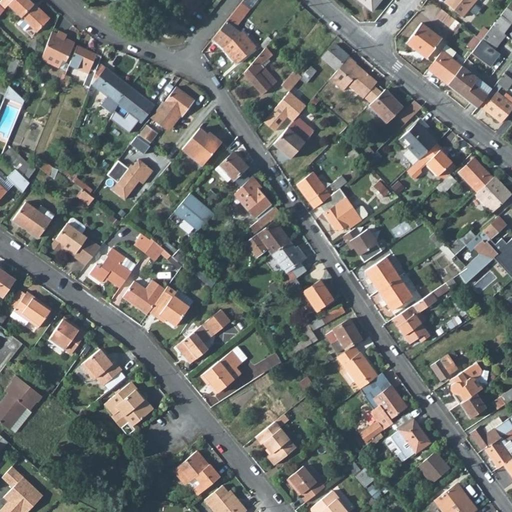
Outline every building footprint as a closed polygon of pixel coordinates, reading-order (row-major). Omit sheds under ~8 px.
[(0,0),(0,12),(3,8),(8,4),(22,17),(30,24),(37,31),(49,19),(37,8),(36,9),(32,6),(34,4),(29,0),(0,0)] [(182,0),(178,5),(189,15),(195,7),(189,1),(189,0),(182,0)] [(226,20),(212,38),(223,46),(222,47),(235,62),(254,46),(242,30),(240,32),(234,27),(251,7),(250,7),(242,0),(226,20)] [(359,0),(371,10),(378,0),(359,0)] [(462,16),(475,0),(449,0),(447,3),(462,16)] [(501,14),(492,25),(503,33),(511,22),(511,0),(510,0),(508,4),(501,14)] [(22,17),(17,22),(25,29),(30,24),(22,17)] [(421,22),(408,38),(420,47),(417,51),(420,53),(426,58),(441,37),(421,22)] [(473,50),(471,52),(489,66),(499,53),(494,49),(505,34),(503,33),(492,25),(481,39),(480,40),(473,50)] [(52,31),(40,58),(58,66),(62,58),(65,60),(75,42),(66,37),(67,34),(59,30),(57,34),(52,31)] [(467,45),(473,50),(480,40),(474,35),(467,45)] [(261,45),(264,48),(265,47),(272,40),(268,36),(261,45)] [(408,38),(405,42),(417,51),(420,47),(408,38)] [(336,69),(347,55),(334,43),(322,57),(336,69)] [(441,50),(451,58),(456,52),(446,44),(441,50)] [(77,45),(69,63),(88,72),(83,84),(89,86),(91,82),(99,62),(101,56),(77,45)] [(264,48),(243,72),(262,93),(276,81),(263,66),(261,63),(268,57),(271,54),(265,47),(264,48)] [(441,50),(427,68),(431,72),(439,77),(440,75),(448,82),(461,65),(451,58),(441,50)] [(337,69),(329,79),(342,90),(347,85),(363,97),(364,96),(373,85),(376,81),(355,63),(355,62),(348,56),(337,69)] [(8,84),(19,60),(13,57),(3,79),(8,84)] [(263,66),(270,60),(268,57),(261,63),(263,66)] [(511,69),(511,61),(503,73),(506,75),(507,73),(508,74),(511,69)] [(110,111),(117,103),(130,86),(99,62),(91,82),(94,85),(107,95),(100,104),(110,111)] [(305,83),(316,70),(310,65),(307,69),(301,76),(299,78),(305,83)] [(448,82),(447,84),(456,91),(470,102),(484,83),(461,65),(448,82)] [(297,73),(301,76),(307,69),(303,66),(297,73)] [(288,91),(295,83),(297,82),(299,78),(301,76),(297,73),(294,70),(281,85),(288,91)] [(491,89),(479,104),(491,114),(500,121),(511,105),(504,99),(496,92),(500,86),(505,90),(511,81),(511,79),(506,75),(503,73),(491,89)] [(65,74),(61,83),(67,85),(70,76),(65,74)] [(439,77),(447,84),(448,82),(440,75),(439,77)] [(0,91),(5,94),(8,84),(3,79),(0,86),(0,91)] [(484,83),(470,102),(476,107),(479,104),(491,89),(484,83)] [(4,96),(22,104),(23,99),(13,89),(8,84),(5,94),(4,96)] [(381,92),(373,85),(364,96),(370,102),(381,92)] [(140,121),(153,105),(130,86),(117,103),(128,111),(123,117),(114,110),(109,118),(128,132),(138,119),(140,121)] [(181,115),(193,99),(176,86),(163,102),(162,101),(157,108),(150,117),(164,128),(171,127),(180,114),(181,115)] [(370,102),(369,104),(386,122),(402,106),(385,88),(381,92),(370,102)] [(309,102),(313,105),(318,99),(314,96),(312,98),(309,102)] [(269,132),(281,118),(277,114),(287,102),(283,98),(260,125),(269,132)] [(414,100),(398,116),(405,123),(422,106),(414,100)] [(280,135),(273,143),(290,158),(313,131),(296,116),(286,128),(280,135)] [(418,159),(436,142),(424,129),(428,126),(421,119),(409,131),(408,130),(399,138),(418,159)] [(275,131),(280,135),(286,128),(281,124),(275,131)] [(142,130),(139,134),(150,141),(153,137),(157,133),(149,127),(146,125),(142,130)] [(199,127),(182,148),(202,165),(221,142),(204,127),(202,129),(199,127)] [(133,140),(130,144),(143,153),(149,145),(148,144),(136,135),(133,140)] [(425,163),(437,176),(451,161),(446,156),(443,152),(444,150),(436,142),(418,159),(414,163),(406,171),(414,178),(421,172),(420,168),(425,163)] [(353,159),(358,154),(350,145),(345,150),(353,159)] [(3,155),(30,176),(37,167),(10,146),(3,155)] [(368,147),(359,155),(365,161),(374,153),(368,147)] [(232,179),(247,165),(233,151),(219,165),(231,177),(232,179)] [(374,153),(365,161),(366,162),(369,165),(370,166),(381,156),(376,151),(374,153)] [(477,191),(492,177),(474,157),(458,171),(477,191)] [(62,158),(60,163),(66,167),(69,162),(62,158)] [(128,168),(117,160),(106,174),(117,182),(111,189),(124,199),(138,180),(142,183),(152,170),(138,159),(133,165),(131,167),(128,168)] [(442,181),(449,174),(457,167),(451,161),(437,176),(442,181)] [(60,163),(57,169),(73,181),(76,176),(66,167),(60,163)] [(215,168),(227,181),(231,177),(219,165),(215,168)] [(52,167),(49,175),(54,179),(57,169),(52,167)] [(13,182),(23,191),(29,181),(27,179),(15,168),(7,176),(8,177),(13,182)] [(312,172),(296,184),(314,207),(319,203),(330,195),(312,172)] [(442,193),(455,180),(449,174),(442,181),(436,187),(442,193)] [(256,180),(252,175),(234,193),(239,198),(247,192),(244,189),(256,180)] [(334,190),(346,181),(341,175),(329,184),(334,190)] [(492,211),(511,193),(494,175),(492,177),(477,191),(475,193),(492,211)] [(0,176),(0,184),(5,189),(13,182),(8,177),(4,180),(0,176)] [(76,176),(73,181),(81,188),(89,193),(92,189),(76,176)] [(261,186),(256,180),(244,189),(247,192),(239,198),(254,217),(254,216),(257,220),(272,207),(269,204),(270,203),(258,189),(261,186)] [(81,188),(76,195),(89,204),(93,197),(90,195),(89,193),(81,188)] [(337,230),(346,224),(348,227),(366,214),(366,212),(362,206),(359,205),(353,209),(339,188),(330,195),(319,203),(337,230)] [(208,207),(190,192),(174,210),(173,211),(182,219),(183,218),(197,230),(213,214),(207,209),(208,207)] [(25,201),(12,219),(38,237),(50,219),(37,209),(25,201)] [(54,214),(40,204),(37,209),(50,219),(54,214)] [(254,233),(269,219),(270,220),(280,212),(275,205),(272,207),(257,220),(249,227),(251,229),(254,233)] [(505,223),(498,215),(475,235),(465,245),(470,251),(474,247),(479,254),(465,266),(467,268),(459,273),(466,281),(493,257),(495,255),(511,273),(511,272),(511,236),(504,244),(499,238),(494,243),(489,237),(505,223)] [(84,225),(73,217),(70,218),(67,222),(81,233),(85,228),(84,225)] [(256,255),(267,247),(271,253),(289,240),(275,220),(246,242),(256,255)] [(72,255),(85,265),(100,246),(81,233),(67,222),(51,243),(52,247),(55,249),(59,249),(61,247),(63,244),(74,252),(73,254),(72,255)] [(347,242),(349,240),(354,247),(359,254),(376,243),(366,228),(359,233),(355,227),(342,235),(347,242)] [(241,233),(245,237),(251,232),(250,231),(247,228),(241,233)] [(465,245),(475,235),(469,228),(448,247),(454,255),(465,245)] [(439,248),(445,244),(433,232),(428,236),(439,248)] [(138,238),(134,244),(144,252),(153,239),(151,237),(150,239),(144,235),(141,239),(138,238)] [(153,239),(144,252),(154,260),(161,252),(167,258),(170,254),(153,239)] [(294,247),(289,240),(271,253),(287,274),(277,281),(281,287),(285,284),(295,277),(306,269),(300,261),(305,257),(296,245),(294,247)] [(63,244),(61,247),(65,250),(66,248),(73,254),(74,252),(63,244)] [(445,244),(439,248),(450,259),(454,255),(448,247),(445,244)] [(96,263),(89,272),(101,281),(105,276),(119,287),(131,271),(120,263),(125,256),(112,247),(107,254),(107,255),(100,265),(96,263)] [(171,256),(177,261),(179,258),(184,254),(178,249),(171,256)] [(105,253),(102,254),(96,263),(100,265),(107,255),(107,254),(105,253)] [(511,272),(511,273),(495,255),(493,257),(511,278),(511,272)] [(136,264),(125,256),(120,263),(131,271),(136,264)] [(377,290),(398,276),(385,256),(364,270),(377,290)] [(0,295),(2,297),(15,279),(0,268),(0,295)] [(203,280),(207,276),(198,268),(194,272),(203,280)] [(475,285),(481,292),(496,277),(490,271),(475,285)] [(391,309),(411,295),(398,276),(377,290),(391,309)] [(289,291),(300,284),(295,277),(285,284),(289,291)] [(445,282),(449,287),(455,283),(451,278),(445,282)] [(134,280),(122,296),(146,314),(149,311),(158,297),(165,288),(152,279),(145,288),(134,280)] [(316,311),(333,299),(319,279),(303,291),(308,299),(315,309),(316,311)] [(158,297),(149,311),(157,317),(159,313),(175,325),(189,306),(173,294),(175,291),(167,285),(165,288),(158,297)] [(189,306),(193,300),(177,288),(175,291),(173,294),(189,306)] [(19,289),(8,304),(14,308),(25,294),(19,289)] [(25,294),(14,308),(29,319),(27,321),(37,328),(51,308),(39,300),(37,302),(32,298),(33,296),(26,291),(25,294)] [(409,342),(418,337),(421,341),(430,335),(422,322),(426,320),(419,310),(436,299),(431,292),(391,318),(409,342)] [(303,303),(310,313),(315,309),(308,299),(303,303)] [(511,303),(508,300),(502,305),(505,308),(511,303)] [(460,303),(455,306),(462,316),(466,313),(460,303)] [(324,323),(344,311),(340,304),(320,315),(324,323)] [(14,308),(13,310),(27,321),(29,319),(14,308)] [(192,361),(207,348),(203,342),(210,336),(230,320),(221,309),(201,324),(176,345),(183,354),(185,352),(192,361)] [(307,323),(311,330),(324,323),(320,315),(307,323)] [(79,328),(64,317),(62,319),(78,330),(79,328)] [(338,351),(343,348),(344,349),(361,338),(349,318),(332,328),(332,329),(325,334),(330,342),(332,341),(338,351)] [(62,319),(49,338),(65,349),(71,354),(86,333),(79,328),(78,330),(62,319)] [(293,354),(317,339),(311,330),(307,323),(301,326),(308,336),(290,347),(293,354)] [(47,340),(63,351),(65,349),(49,338),(47,340)] [(359,388),(377,375),(360,351),(359,352),(353,345),(336,356),(359,388)] [(237,346),(231,350),(241,362),(246,357),(237,346)] [(114,361),(102,347),(99,349),(111,363),(114,361)] [(99,349),(81,364),(93,378),(96,376),(103,385),(103,384),(120,370),(121,370),(114,361),(111,363),(99,349)] [(210,382),(212,380),(220,389),(240,373),(235,367),(241,362),(231,350),(219,360),(218,360),(203,373),(210,382)] [(440,379),(457,368),(452,361),(457,358),(452,350),(447,354),(430,365),(440,379)] [(276,351),(255,363),(261,374),(282,361),(276,351)] [(183,354),(190,362),(192,361),(185,352),(183,354)] [(460,402),(475,392),(485,385),(483,382),(478,381),(475,377),(480,374),(481,369),(481,368),(476,361),(452,377),(455,381),(451,383),(450,389),(460,402)] [(103,384),(108,390),(125,377),(120,370),(103,384)] [(376,421),(359,433),(365,442),(370,438),(392,422),(390,419),(407,406),(394,389),(390,391),(387,387),(390,384),(381,372),(377,375),(359,388),(364,394),(363,395),(373,408),(369,411),(376,421)] [(0,422),(8,429),(9,428),(25,407),(29,410),(36,401),(37,402),(42,396),(15,375),(10,381),(11,381),(4,390),(7,393),(1,400),(2,401),(0,404),(0,422)] [(298,382),(302,388),(311,382),(307,376),(298,382)] [(210,382),(218,391),(220,389),(212,380),(210,382)] [(144,398),(130,381),(129,382),(142,399),(144,398)] [(119,427),(131,426),(152,409),(144,398),(142,399),(129,382),(103,403),(112,414),(110,416),(119,427)] [(506,402),(511,398),(511,388),(501,395),(502,396),(506,402)] [(470,417),(485,407),(475,392),(460,402),(470,417)] [(492,402),(497,409),(506,402),(502,396),(492,402)] [(9,428),(15,432),(31,411),(29,410),(25,407),(9,428)] [(274,464),(295,447),(279,427),(288,420),(283,414),(274,421),(255,436),(261,443),(262,442),(271,452),(267,455),(274,464)] [(482,449),(484,448),(511,428),(511,414),(502,421),(485,433),(481,428),(480,425),(470,432),(482,449)] [(502,421),(498,416),(481,428),(485,433),(502,421)] [(402,461),(429,441),(413,419),(386,439),(385,442),(393,453),(396,454),(402,461)] [(498,467),(504,463),(511,457),(511,441),(510,439),(511,438),(511,428),(484,448),(498,467)] [(198,493),(219,476),(208,463),(208,464),(196,450),(174,468),(187,482),(188,481),(194,476),(199,482),(193,487),(198,493)] [(431,483),(449,468),(434,451),(417,466),(431,483)] [(348,468),(355,476),(364,487),(374,479),(364,467),(360,471),(351,459),(347,466),(348,468)] [(305,502),(324,486),(318,478),(315,481),(303,465),(286,479),(305,502)] [(42,495),(12,466),(1,477),(12,487),(3,497),(8,501),(9,502),(7,505),(13,511),(16,511),(18,510),(21,507),(26,511),(42,495)] [(199,482),(194,476),(188,481),(193,487),(199,482)] [(442,511),(471,511),(476,509),(470,500),(468,502),(461,492),(463,491),(457,483),(433,500),(442,511)] [(214,511),(243,511),(246,509),(236,497),(234,499),(227,491),(222,484),(204,499),(214,511)] [(236,497),(230,489),(227,491),(234,499),(236,497)] [(346,511),(341,505),(343,504),(332,490),(309,508),(312,511),(346,511)] [(470,500),(463,491),(461,492),(468,502),(470,500)]
